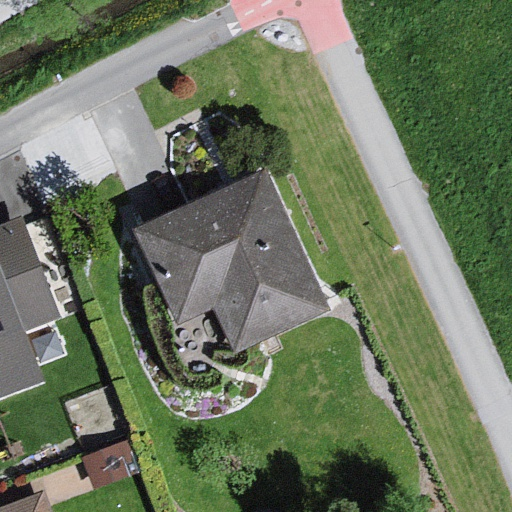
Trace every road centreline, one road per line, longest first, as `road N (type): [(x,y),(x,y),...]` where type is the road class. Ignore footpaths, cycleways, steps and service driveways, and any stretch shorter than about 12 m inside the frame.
road 1 (unclassified): [(306,0),(511,436)]
road 2 (residential): [(0,143),(268,0)]
